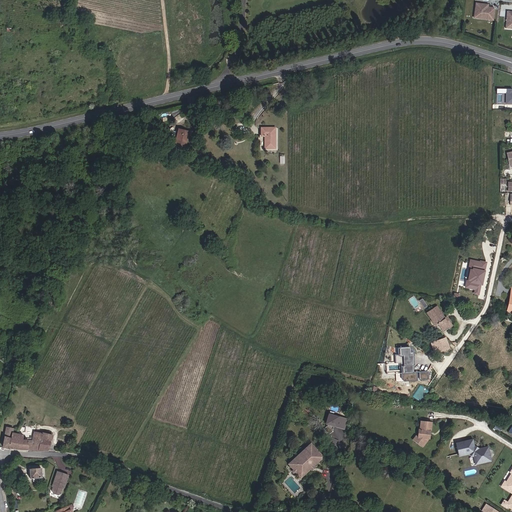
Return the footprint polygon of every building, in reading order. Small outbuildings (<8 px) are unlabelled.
[(493,20),(495,10),(493,8),(488,7),(486,7),(485,8),(483,7),(483,4),(476,3),(475,12),(478,16),(483,17),(483,19),(493,20)] [(275,148),(275,128),(261,128),(261,134),(265,134),(265,148),(275,148)] [(185,146),(188,132),(178,129),(175,144),(185,146)] [(481,284),(486,262),(480,261),(480,264),(476,263),(476,261),(470,260),(468,268),(472,269),(470,281),(468,288),(475,289),(478,290),(480,284),(481,284)] [(442,331),(452,325),(449,320),(448,320),(446,321),(444,318),(436,306),(427,313),(432,321),(434,319),(437,323),(442,331)] [(449,348),(446,338),(435,342),(437,348),(433,349),(435,353),(449,348)] [(400,372),(411,373),(412,347),(396,347),(396,362),(403,362),(403,366),(400,366),(400,372)] [(344,429),(346,420),(328,414),(326,424),(327,424),(327,425),(323,428),(329,434),(332,431),(333,426),(344,429)] [(420,421),(419,430),(418,430),(418,436),(418,437),(414,441),(418,444),(420,443),(423,446),(429,438),(427,437),(428,433),(430,431),(431,430),(432,422),(420,421)] [(12,432),(13,429),(6,427),(3,447),(9,448),(12,432)] [(31,444),(32,441),(28,440),(22,440),(23,435),(17,434),(12,432),(9,448),(21,450),(27,450),(28,445),(31,445),(31,444)] [(40,444),(42,434),(39,434),(34,432),(32,441),(31,444),(40,444)] [(49,450),(52,435),(42,433),(42,434),(40,444),(31,444),(31,445),(28,445),(27,450),(38,450),(49,450)] [(491,461),(488,447),(477,449),(474,447),(472,440),(456,443),(458,454),(471,451),(475,453),(477,464),(491,461)] [(313,466),(323,457),(310,444),(288,464),(294,470),(296,472),(301,477),(310,468),(309,467),(312,465),(313,466)] [(42,478),(41,468),(29,469),(30,479),(33,478),(39,478),(42,478)] [(68,475),(57,471),(53,484),(54,485),(53,487),(52,491),(53,493),(58,495),(61,493),(63,487),(64,484),(65,484),(68,475)]
